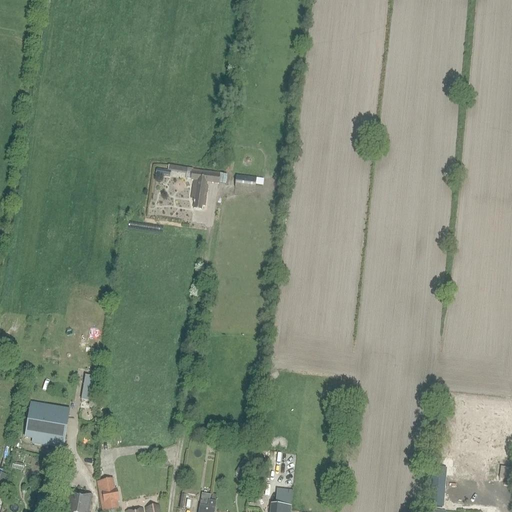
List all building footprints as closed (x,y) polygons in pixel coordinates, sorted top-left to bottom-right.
[(187,168),(168,165),(167,171),(156,169),(155,174),(170,176),(170,172),(186,174),(187,168)] [(207,183),(212,183),(218,184),(220,174),(213,173),(193,171),(191,181),(195,181),(192,198),(195,199),(193,209),(202,210),(202,206),(205,207),(208,187),(206,186),(207,183)] [(256,178),(236,176),(234,189),(254,191),(256,178)] [(94,403),(98,378),(84,376),(80,401),(82,401),(92,403),(94,403)] [(28,411),(24,434),(64,441),(68,418),(28,411)] [(250,465),(243,460),(235,473),(242,477),(250,465)] [(432,467),(428,507),(432,507),(440,508),(442,508),(446,468),(432,467)] [(113,479),(100,482),(96,482),(101,511),(107,511),(119,510),(117,502),(119,502),(116,489),(115,489),(113,479)] [(252,486),(251,495),(260,497),(261,487),(252,486)] [(88,511),(91,496),(68,491),(63,511),(88,511)] [(211,501),(210,501),(211,494),(201,493),(200,500),(198,511),(213,511),(216,495),(212,494),(211,501)] [(483,510),(505,511),(506,500),(484,499),(483,510)]
